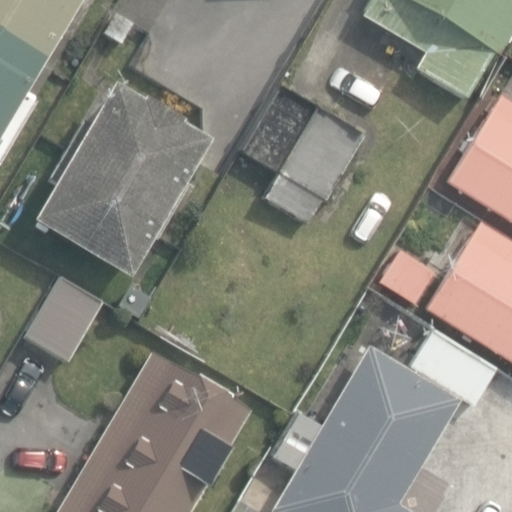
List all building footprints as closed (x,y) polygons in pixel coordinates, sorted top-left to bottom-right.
[(0,0),(0,131),(78,0),(0,0)] [(403,62),(453,91),(480,44),(490,50),(511,10),(511,0),(355,0),(350,9),(412,45),(403,62)] [(102,34),(122,45),(132,27),(112,16),(102,34)] [(26,213),(120,268),(198,135),(170,118),(172,113),(135,92),(133,95),(105,79),(82,118),(76,115),(42,171),(49,175),(26,213)] [(318,194),(356,129),(272,80),(233,146),(273,169),(259,193),(301,217),(315,193),(318,194)] [(442,188),(511,230),(511,107),(497,98),(442,188)] [(511,246),(477,225),(422,314),(511,369),(511,246)] [(427,273),(393,254),(375,284),(410,304),(427,273)] [(20,332),(59,356),(94,298),(54,275),(20,332)] [(132,316),(144,295),(126,285),(114,306),(132,316)] [(405,359),(469,399),(491,363),(426,324),(405,359)] [(260,505),(272,511),(412,511),(390,499),(452,394),(359,340),(311,421),(287,406),(262,449),(285,462),(260,505)] [(55,511),(185,511),(246,410),(150,353),(55,511)] [(225,511),(249,511),(260,495),(238,482),(222,510),(225,511)]
